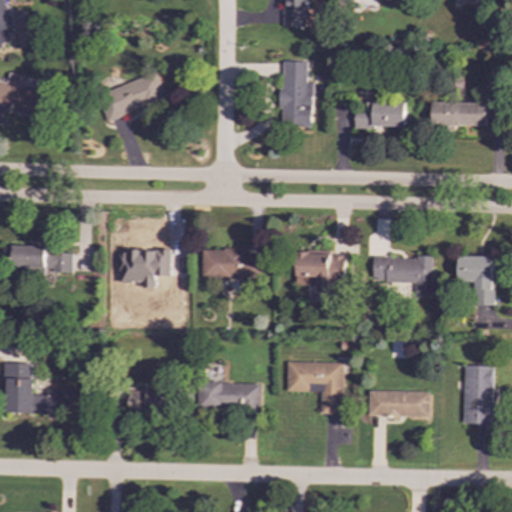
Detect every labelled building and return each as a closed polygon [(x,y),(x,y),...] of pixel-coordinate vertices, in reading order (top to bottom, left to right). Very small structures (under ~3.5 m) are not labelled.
[(0,0),(0,46),(9,46),(5,0),(0,0)] [(283,0),(283,27),(304,27),(304,8),(307,8),(307,0),(283,0)] [(311,127),(312,83),(306,83),(306,62),(282,61),(282,88),(280,88),(279,126),(311,127)] [(166,98),(156,72),(98,94),(108,120),(166,98)] [(0,80),(0,105),(5,106),(4,111),(46,119),(51,90),(23,85),(24,76),(9,73),(7,82),(0,80)] [(404,128),(404,102),(366,102),(366,112),(354,111),(354,127),(404,128)] [(485,126),(485,103),(432,102),(431,129),(453,130),(453,125),(485,126)] [(119,273),(177,274),(177,248),(119,247),(119,273)] [(201,249),(201,278),(261,279),(261,255),(247,255),(247,249),(201,249)] [(295,285),(344,287),(345,256),(329,255),(329,252),(297,251),(295,285)] [(430,294),(431,256),(415,256),(415,258),(372,257),(371,281),(414,282),(414,293),(430,294)] [(492,256),(457,256),(456,285),(468,285),(467,305),(491,305),(492,256)] [(341,363),(286,362),(286,391),(320,392),(319,414),(340,414),(341,363)] [(32,364),(5,363),(3,412),(61,415),(62,390),(45,389),(45,395),(31,395),(32,364)] [(490,425),(492,367),(464,366),(462,424),(490,425)] [(259,383),(198,382),(198,408),(259,409),(259,383)] [(127,412),(169,411),(168,390),(127,391),(127,412)] [(428,392),(368,391),(367,416),(427,417),(428,392)]
